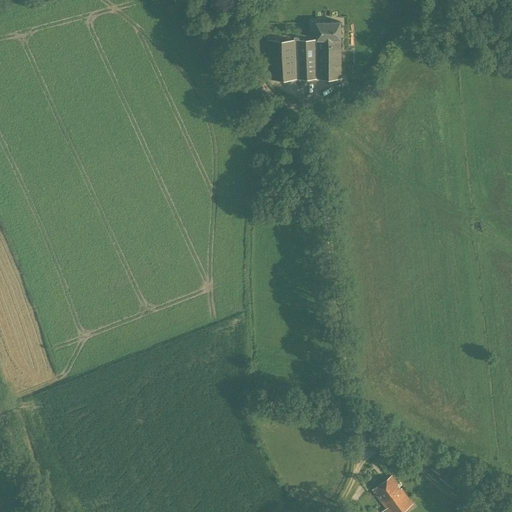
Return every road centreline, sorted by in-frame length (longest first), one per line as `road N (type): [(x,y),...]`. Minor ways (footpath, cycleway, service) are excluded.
road 1 (track): [(332,511),(356,476),(356,459),(318,137)]
road 2 (track): [(318,137),(336,107),(377,69),(404,20),(477,0)]
road 3 (track): [(318,137),(307,116),(270,95),(240,28),(217,0)]
